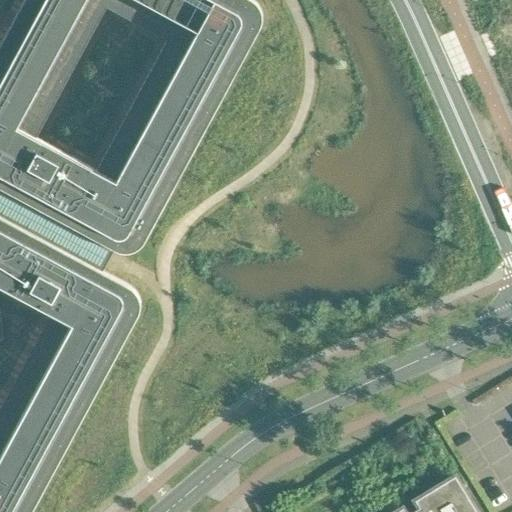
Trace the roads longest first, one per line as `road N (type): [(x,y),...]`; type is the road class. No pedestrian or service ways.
road 1 (residential): [(511,319),(270,429),(166,511)]
road 2 (unclassified): [(404,0),(511,238)]
